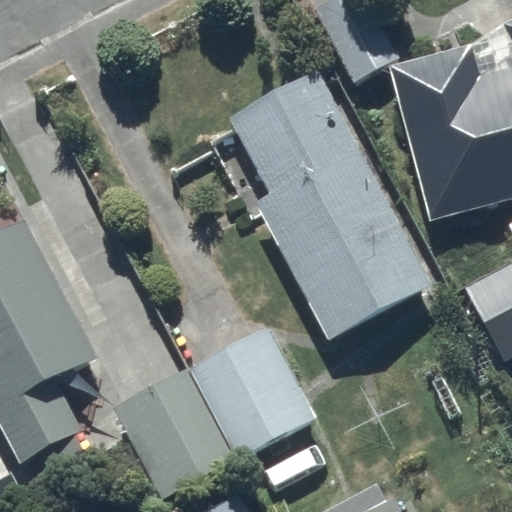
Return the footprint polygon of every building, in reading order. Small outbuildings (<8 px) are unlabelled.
[(367,0),(328,0),(314,8),(354,80),(399,55),(367,0)] [(473,44),(391,65),(431,219),(511,197),(511,19),(507,22),(511,33),(511,63),(481,73),(473,44)] [(432,281),(319,67),(231,116),(273,194),(258,202),(267,220),(227,241),(263,309),(305,287),(331,335),(432,281)] [(98,352),(23,219),(0,229),(0,422),(22,464),(39,452),(48,467),(85,446),(74,427),(80,424),(54,377),(98,352)] [(511,260),(468,282),(505,359),(511,355),(511,260)] [(113,404),(162,496),(314,419),(266,326),(113,404)] [(399,511),(393,499),(389,501),(379,482),(322,511),(399,511)] [(208,511),(248,511),(240,495),(208,511)]
